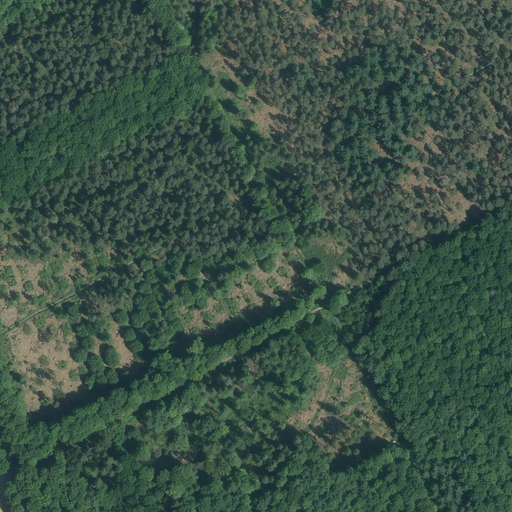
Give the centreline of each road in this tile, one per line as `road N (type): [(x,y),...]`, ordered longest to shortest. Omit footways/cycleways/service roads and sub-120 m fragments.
road 1 (unknown): [(0,337),(511,49)]
road 2 (track): [(11,472),(329,304)]
road 3 (track): [(161,0),(329,304)]
road 4 (track): [(329,304),(443,511)]
road 5 (track): [(329,304),(511,205)]
road 6 (unknown): [(68,511),(18,422),(0,357)]
